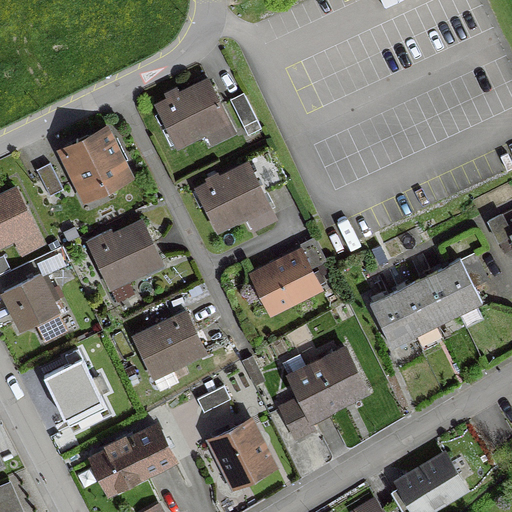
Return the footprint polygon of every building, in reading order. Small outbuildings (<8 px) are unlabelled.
[(211,143),(233,132),(207,81),(155,107),(174,145),(204,130),(211,143)] [(259,129),(242,93),(228,99),(246,135),(259,129)] [(104,131),(61,152),(81,192),(103,182),(110,184),(126,175),(104,131)] [(247,164),(247,165),(196,191),(214,228),(244,213),(253,229),(274,218),(260,190),(284,178),(271,151),(247,164)] [(61,190),(48,163),(34,170),(47,196),(61,190)] [(14,189),(0,195),(0,243),(34,227),(14,189)] [(511,232),(508,235),(498,215),(486,221),(502,252),(511,247),(511,232)] [(111,237),(108,230),(86,241),(115,302),(131,294),(123,278),(143,268),(146,273),(160,267),(158,261),(160,260),(141,223),(111,237)] [(316,288),(298,252),(252,275),(270,311),(316,288)] [(473,252),(446,265),(431,272),(398,288),(387,294),(368,303),(389,347),(480,302),(472,287),(486,280),(473,252)] [(37,274),(1,292),(19,328),(56,310),(37,274)] [(203,351),(185,312),(132,338),(157,388),(174,381),(168,368),(203,351)] [(313,427),(309,419),(365,391),(344,348),(304,367),(301,361),(300,361),(298,356),(281,364),(298,398),(278,408),(293,437),(313,427)] [(241,360),(253,384),(262,380),(250,356),(241,360)] [(43,376),(60,412),(61,413),(67,410),(73,424),(103,410),(96,396),(98,395),(97,395),(105,391),(97,376),(90,379),(80,358),(74,361),(73,359),(67,362),(68,364),(43,376)] [(202,412),(228,399),(222,385),(195,399),(202,412)] [(233,486),(271,467),(247,420),(209,439),(233,486)] [(113,440),(116,445),(90,458),(107,491),(172,458),(155,425),(125,441),(122,436),(113,440)] [(419,511),(438,501),(436,499),(460,485),(443,456),(398,483),(414,511),(419,511)] [(0,511),(20,511),(10,487),(0,490),(0,511)] [(356,511),(385,511),(376,495),(354,508),(356,511)]
